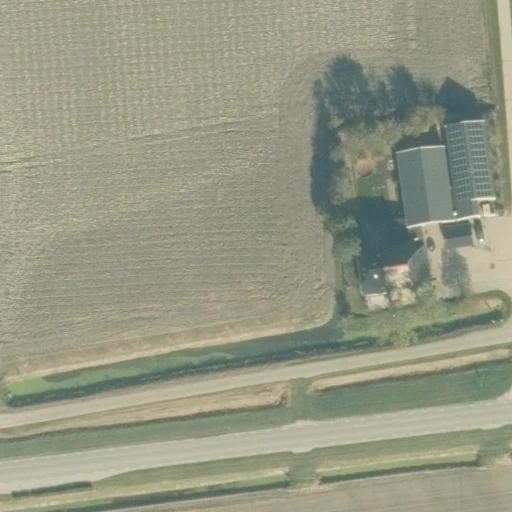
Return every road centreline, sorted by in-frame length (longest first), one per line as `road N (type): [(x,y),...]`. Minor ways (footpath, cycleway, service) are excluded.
road 1 (unclassified): [(0,422),(511,334)]
road 2 (primary): [(511,411),(0,473)]
